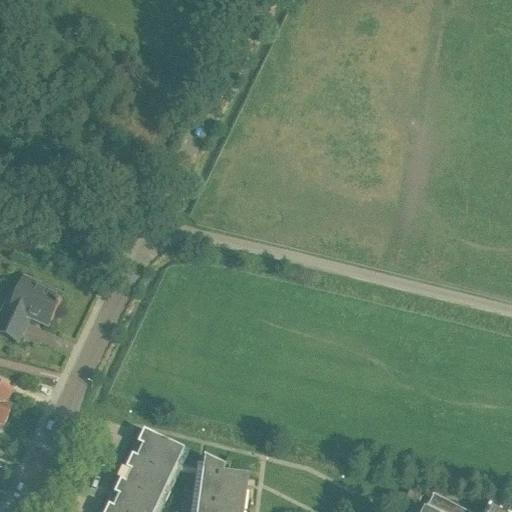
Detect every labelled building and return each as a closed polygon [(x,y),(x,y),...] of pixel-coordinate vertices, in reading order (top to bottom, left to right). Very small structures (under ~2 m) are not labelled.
[(53,305),(57,296),(37,287),(22,280),(15,295),(19,297),(13,311),(4,307),(0,315),(0,336),(13,342),(24,318),(43,326),(51,309),(52,309),(54,305),(53,305)] [(11,395),(0,390),(0,427),(0,426),(3,428),(11,409),(5,406),(11,395)] [(240,511),(241,510),(236,509),(238,497),(243,497),(245,483),(221,480),(222,473),(223,473),(224,472),(202,462),(201,463),(202,463),(195,511),(155,511),(183,453),(143,434),(136,447),(141,449),(135,460),(131,458),(125,472),(129,474),(124,485),(119,483),(113,497),(117,499),(112,510),(108,508),(105,511),(240,511)] [(408,493),(407,497),(402,506),(414,511),(420,498),(408,493)] [(466,511),(433,495),(424,511),(423,511),(422,511),(466,511)]
